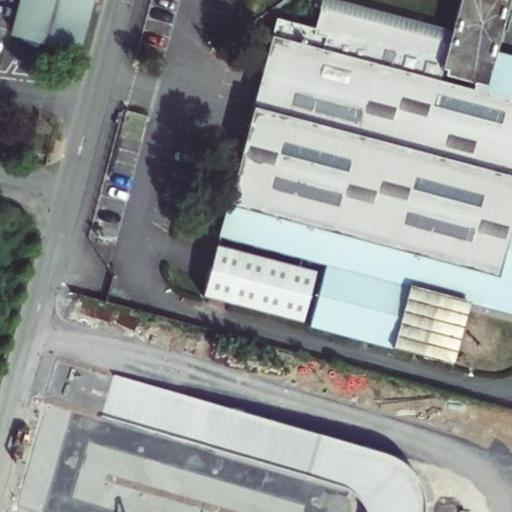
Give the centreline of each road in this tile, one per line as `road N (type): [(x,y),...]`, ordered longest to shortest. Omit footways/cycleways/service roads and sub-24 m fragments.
road 1 (unknown): [(101,43),(183,72),(191,85),(149,257),(156,295),(511,385)]
road 2 (unclassified): [(113,0),(0,430)]
